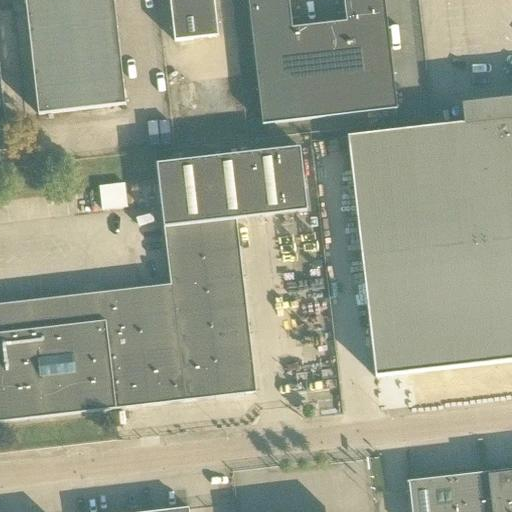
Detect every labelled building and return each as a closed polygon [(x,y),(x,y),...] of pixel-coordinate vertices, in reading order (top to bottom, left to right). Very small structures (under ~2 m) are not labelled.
[(25,0),(39,116),(83,111),(70,0),(25,0)] [(70,0),(83,111),(126,106),(114,0),(70,0)] [(169,0),(175,43),(219,38),(214,0),(169,0)] [(247,0),(263,127),(398,111),(384,0),(343,0),(347,24),(293,30),(289,0),(247,0)] [(0,154),(10,153),(5,113),(0,69),(0,154)] [(511,119),(348,138),(376,379),(511,363),(511,119)] [(157,166),(164,229),(171,286),(181,373),(112,381),(115,411),(257,394),(237,221),(308,213),(300,149),(157,166)] [(103,212),(127,209),(125,185),(100,188),(103,212)] [(0,423),(115,411),(112,381),(181,373),(171,286),(84,297),(84,298),(87,298),(89,316),(70,318),(68,304),(0,312),(0,423)] [(511,511),(511,471),(407,484),(408,485),(409,485),(411,511),(511,511)]
